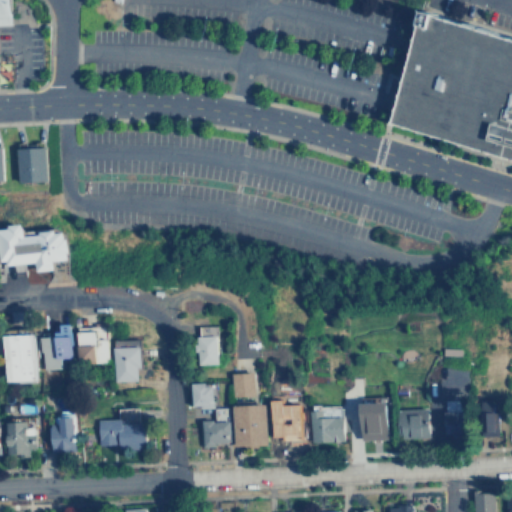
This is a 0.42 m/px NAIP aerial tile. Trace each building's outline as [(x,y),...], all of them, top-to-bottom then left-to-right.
[(0,0),(0,25),(13,25),(12,0),(0,0)] [(421,13),(511,39),(511,159),(388,123),(421,13)] [(28,145),(43,144),(44,178),(30,179),(28,145)] [(14,146),(28,145),(30,179),(16,180),(14,146)] [(3,226),(4,256),(10,256),(10,260),(39,259),(40,268),(57,267),(57,258),(75,257),(74,250),(78,250),(77,232),(74,232),(74,225),(65,225),(65,223),(48,224),(48,228),(32,229),(31,220),(17,221),(17,225),(3,226)] [(40,368),(62,368),(62,357),(72,357),(71,323),(60,323),(60,334),(40,334),(40,368)] [(77,331),(78,363),(107,362),(106,330),(77,331)] [(5,382),(36,380),(35,333),(3,334),(5,382)] [(193,334),(213,333),(214,362),(194,362),(193,334)] [(137,380),(137,367),(140,367),(140,339),(114,339),(114,380),(137,380)] [(229,372),(251,371),(252,393),(230,394),(229,372)] [(189,380),(203,380),(203,384),(209,384),(210,399),(207,399),(207,403),(189,403),(189,380)] [(357,398),(355,438),(380,439),(382,400),(357,398)] [(480,399),(481,434),(496,434),(496,408),(493,408),(493,399),(480,399)] [(230,403),(263,402),(265,442),(231,444),(230,403)] [(211,406),(212,419),(198,419),(199,447),(213,446),(213,443),(226,442),(225,434),(229,434),(227,405),(211,406)] [(99,447),(148,445),(147,422),(139,422),(138,407),(118,407),(118,418),(98,419),(99,447)] [(306,409),(341,407),(342,440),(308,442),(306,409)] [(396,408),(397,433),(401,433),(401,436),(428,435),(427,407),(396,408)] [(443,411),(467,411),(467,433),(443,434),(443,411)] [(268,413),(291,412),(293,442),(269,443),(268,413)] [(75,416),(60,417),(61,424),(48,425),(48,439),(52,439),(53,451),(77,450),(75,416)] [(8,456),(30,455),(30,447),(37,447),(36,426),(29,427),(28,421),(7,422),(8,456)] [(473,490),(473,511),(495,511),(495,489),(473,490)]
